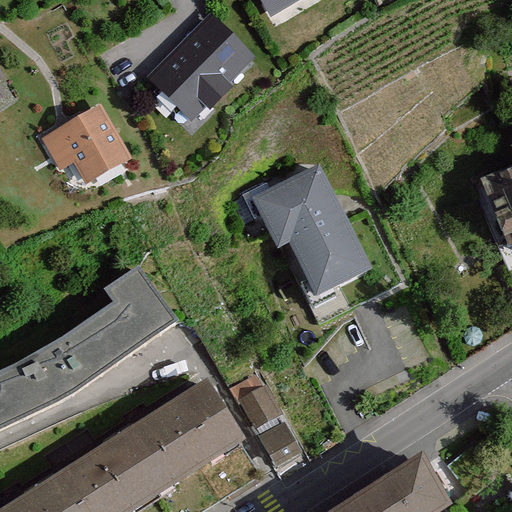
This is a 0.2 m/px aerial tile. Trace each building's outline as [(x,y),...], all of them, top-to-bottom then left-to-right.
[(248,0),(255,13),(277,0),(248,0)] [(151,87),(190,125),(204,111),(208,115),(228,95),(225,91),(253,63),(213,24),(151,87)] [(100,111),(46,140),(62,169),(73,163),(84,183),(126,160),(100,111)] [(511,162),(484,173),(511,243),(511,242),(511,162)] [(293,245),(316,296),(341,285),(373,270),(351,220),(343,203),(328,169),(258,199),(273,232),(281,250),(293,245)] [(0,429),(69,398),(174,325),(141,268),(107,291),(115,304),(44,353),(0,373),(0,429)] [(233,386),(240,399),(263,385),(256,373),(233,386)] [(119,511),(240,435),(205,382),(1,511),(119,511)] [(240,399),(257,428),(277,416),(281,415),(263,385),(240,399)] [(277,416),(257,428),(261,436),(282,424),(277,416)] [(261,436),(277,463),(300,449),(285,422),(282,424),(261,436)] [(203,511),(264,474),(240,435),(119,511),(203,511)] [(439,511),(407,464),(336,511),(439,511)]
